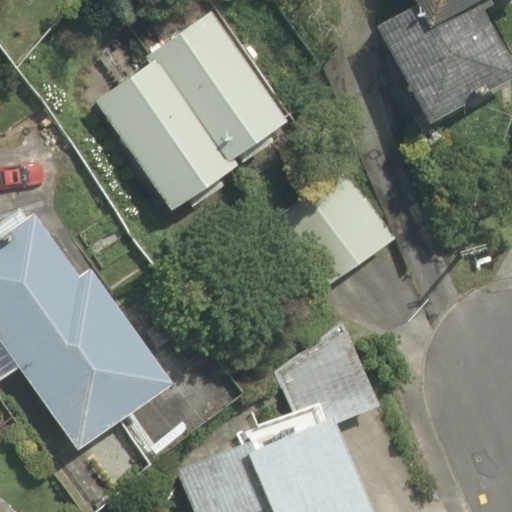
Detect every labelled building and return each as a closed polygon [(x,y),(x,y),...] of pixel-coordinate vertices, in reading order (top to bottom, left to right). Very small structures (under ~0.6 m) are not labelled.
[(473,0),(477,7),(490,0),(392,0),(398,11),(355,34),(403,124),(496,75),(456,0),(473,0)] [(197,4),(129,52),(133,58),(75,99),(147,204),(274,116),(197,4)] [(360,257),(318,200),(273,233),(315,290),(360,257)] [(0,371),(2,370),(54,447),(147,385),(68,268),(53,279),(7,212),(0,216),(0,371)] [(288,407),(224,432),(143,503),(146,511),(345,511),(314,427),(379,403),(350,325),(269,356),(288,407)]
